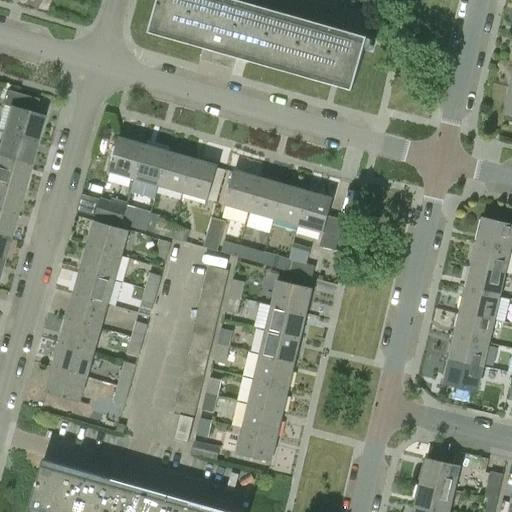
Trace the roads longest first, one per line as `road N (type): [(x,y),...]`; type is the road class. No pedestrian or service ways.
road 1 (residential): [(0,416),(102,64)]
road 2 (residential): [(444,161),(102,64)]
road 3 (residential): [(386,408),(444,161)]
road 4 (residential): [(135,474),(189,260)]
road 5 (residential): [(444,161),(480,0)]
road 6 (residential): [(135,474),(0,436)]
road 7 (residential): [(511,439),(386,408)]
